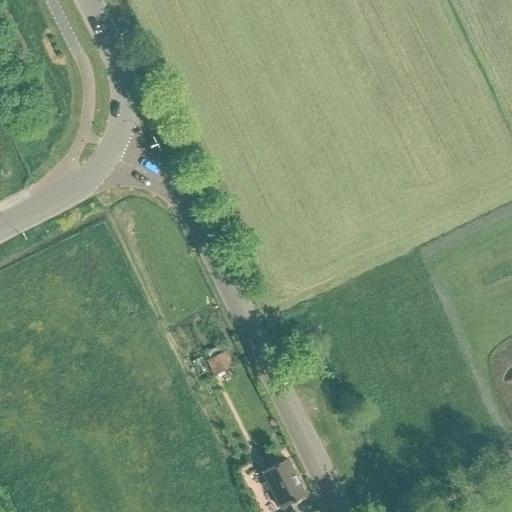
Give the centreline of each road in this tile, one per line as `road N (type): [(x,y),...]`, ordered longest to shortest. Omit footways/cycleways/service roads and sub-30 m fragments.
road 1 (tertiary): [(339,511),(190,209),(107,155)]
road 2 (primary): [(107,155),(123,116),(122,83),(87,0)]
road 3 (primary): [(0,227),(77,187),(107,155)]
